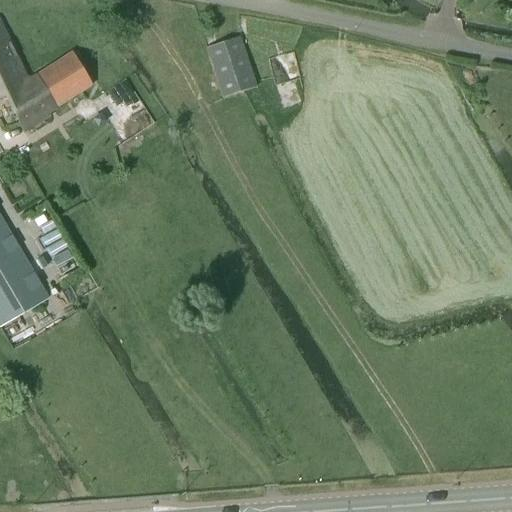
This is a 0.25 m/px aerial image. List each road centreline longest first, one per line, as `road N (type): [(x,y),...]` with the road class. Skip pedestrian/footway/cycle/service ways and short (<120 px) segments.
road 1 (unclassified): [(217,0),(511,57)]
road 2 (primary): [(341,511),(511,498)]
